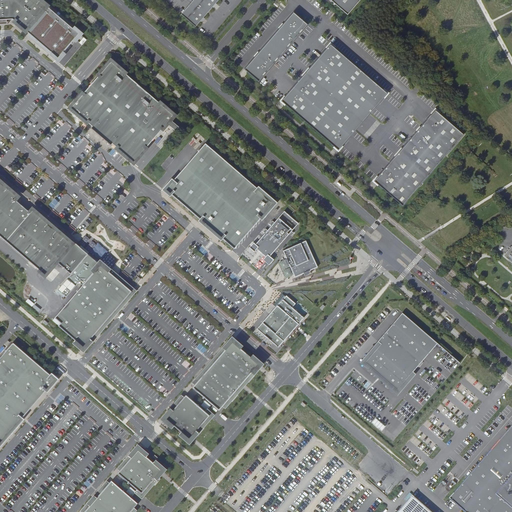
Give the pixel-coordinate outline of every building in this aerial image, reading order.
[(0,0),(0,19),(12,19),(26,30),(47,6),(40,0),(0,0)] [(193,0),(181,14),(195,27),(218,0),(193,0)] [(330,0),(347,15),(360,0),(330,0)] [(244,69),(259,81),(308,25),(294,12),(244,69)] [(281,101),(338,150),(387,93),(331,44),(281,101)] [(111,61),(71,108),(92,126),(91,128),(111,145),(112,143),(134,162),(167,124),(170,119),(174,115),(111,61)] [(374,181),(403,206),(464,134),(435,110),(374,181)] [(170,119),(167,124),(176,131),(179,127),(170,119)] [(277,201),(203,143),(165,188),(233,246),(277,201)] [(0,235),(45,275),(72,244),(59,232),(61,230),(48,219),(46,221),(32,210),(30,213),(15,199),(17,196),(9,190),(11,187),(0,177),(0,235)] [(293,229),(279,218),(257,244),(254,242),(250,247),(255,251),(258,249),(267,256),(264,259),(268,263),(270,264),(274,259),(273,257),(271,256),(293,229)] [(318,267),(307,241),(283,251),(294,277),(318,267)] [(511,244),(501,258),(511,267),(511,244)] [(111,268),(99,257),(93,264),(87,271),(91,274),(69,299),(54,317),(59,322),(56,325),(72,339),(68,343),(78,352),(89,339),(86,336),(128,288),(108,271),(111,268)] [(285,298),(274,311),(296,330),(307,318),(285,298)] [(441,343),(405,309),(363,358),(398,388),(441,343)] [(274,311),(257,330),(279,349),(296,330),(274,311)] [(240,344),(230,334),(219,347),(223,350),(192,386),(218,409),(260,362),(249,353),(247,355),(238,347),(240,344)] [(0,445),(56,380),(13,343),(0,358),(0,445)] [(200,344),(197,347),(202,353),(205,350),(200,344)] [(446,360),(449,366),(446,367),(449,371),(460,366),(455,355),(446,360)] [(209,414),(186,394),(171,412),(168,409),(159,420),(187,444),(198,432),(195,429),(209,414)] [(381,430),(385,426),(376,419),(373,423),(381,430)] [(511,511),(511,425),(449,498),(464,511),(511,511)] [(162,471),(139,451),(118,474),(142,494),(162,471)] [(266,485),(277,473),(270,467),(259,479),(266,485)] [(89,477),(83,484),(87,487),(93,480),(89,477)] [(111,483),(85,511),(130,511),(137,505),(111,483)] [(431,511),(412,495),(397,511),(431,511)]
